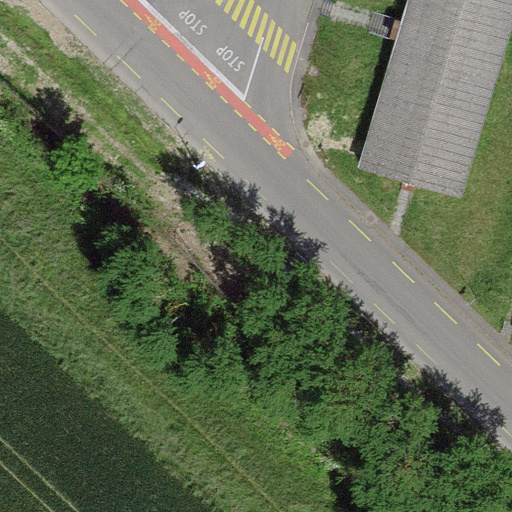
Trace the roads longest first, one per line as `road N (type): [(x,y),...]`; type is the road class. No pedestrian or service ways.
road 1 (unclassified): [(210,109),(511,398)]
road 2 (track): [(270,511),(0,248)]
road 3 (unclassified): [(96,0),(210,109)]
road 4 (unclassified): [(278,0),(210,109)]
